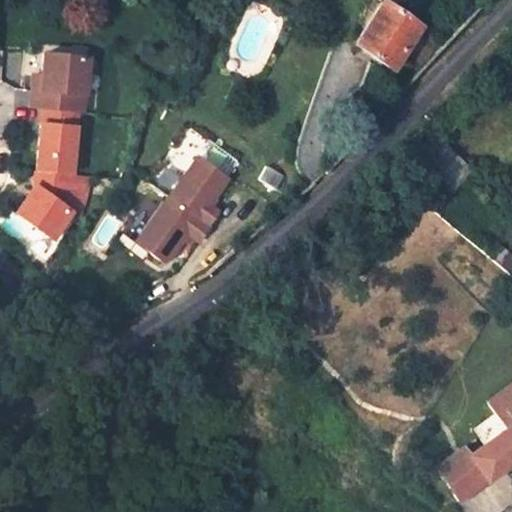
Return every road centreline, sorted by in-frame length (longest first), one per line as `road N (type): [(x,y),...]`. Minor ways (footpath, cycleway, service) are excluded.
road 1 (unclassified): [(511,16),(372,151),(167,316),(71,366),(28,429),(0,424)]
road 2 (unknown): [(213,279),(336,453),(415,511)]
road 3 (unclassified): [(0,372),(21,315),(15,274),(0,258)]
